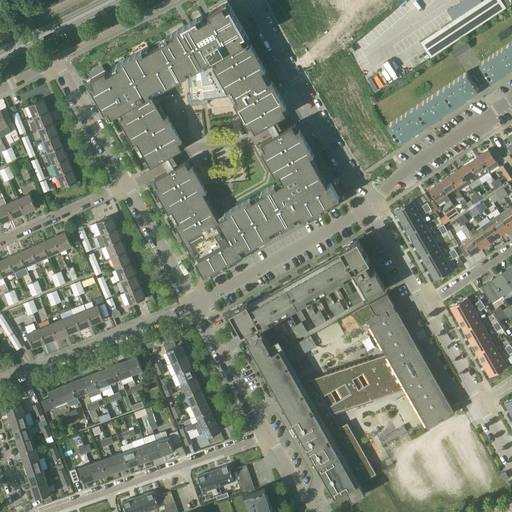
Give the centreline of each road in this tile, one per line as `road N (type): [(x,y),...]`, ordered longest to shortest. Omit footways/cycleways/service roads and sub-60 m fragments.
road 1 (residential): [(367,206),(251,0)]
road 2 (residential): [(269,436),(46,511)]
road 3 (residential): [(0,383),(196,307)]
road 4 (residential): [(196,307),(367,206)]
road 5 (residential): [(367,206),(405,170),(511,99)]
road 6 (residential): [(269,436),(196,307)]
road 7 (residential): [(126,185),(57,60)]
road 8 (residential): [(196,307),(126,185)]
road 9 (residential): [(0,242),(126,185)]
road 10 (secondary): [(0,60),(119,0)]
